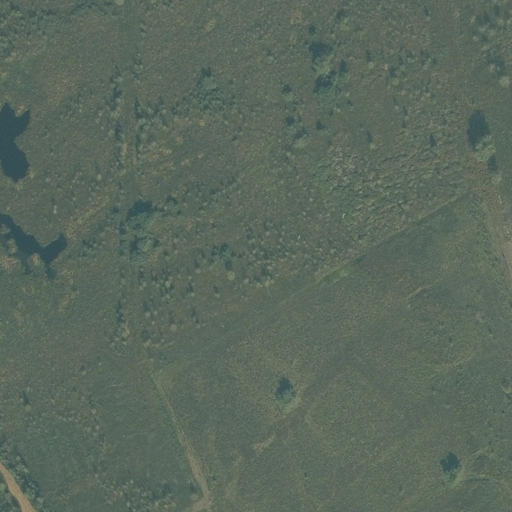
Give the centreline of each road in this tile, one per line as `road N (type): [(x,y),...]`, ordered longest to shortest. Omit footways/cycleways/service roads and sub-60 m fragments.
road 1 (track): [(185,511),(205,495),(203,480),(131,313),(126,0)]
road 2 (track): [(511,271),(473,156),(435,0)]
